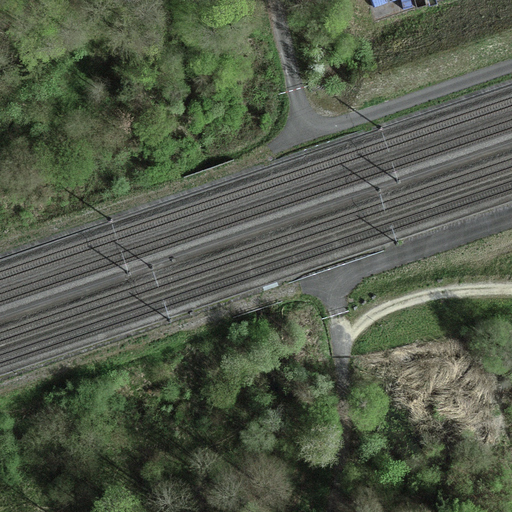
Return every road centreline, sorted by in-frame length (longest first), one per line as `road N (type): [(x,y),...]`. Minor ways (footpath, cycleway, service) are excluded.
road 1 (track): [(332,279),(0,391)]
road 2 (track): [(267,153),(0,245)]
road 3 (track): [(340,343),(389,311),(433,296),(511,297)]
road 4 (track): [(331,511),(340,343)]
